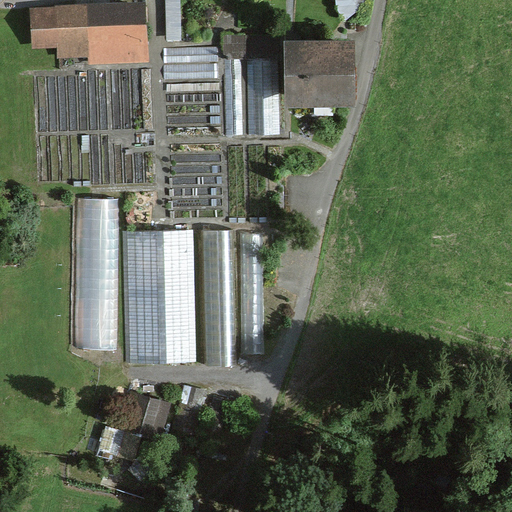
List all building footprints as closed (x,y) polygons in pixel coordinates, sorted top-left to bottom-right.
[(139,3),(28,15),(31,48),(56,45),(59,69),(145,60),(139,3)] [(354,27),(284,29),(285,95),(355,93),(354,27)] [(226,31),(228,134),(283,133),(280,30),(226,31)] [(206,224),(210,360),(266,358),(263,277),(228,278),(227,224),(206,224)] [(191,237),(130,237),(130,363),(191,363),(191,237)] [(117,345),(118,323),(88,322),(87,344),(117,345)] [(170,409),(129,398),(119,436),(160,447),(170,409)]
